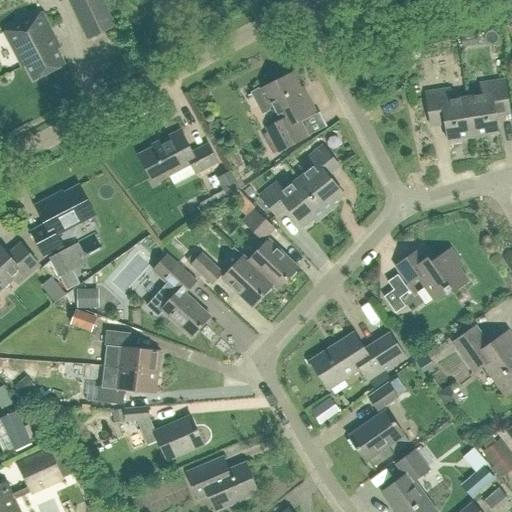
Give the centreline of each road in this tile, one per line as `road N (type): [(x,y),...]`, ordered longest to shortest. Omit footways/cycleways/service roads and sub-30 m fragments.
road 1 (residential): [(353,511),(257,359),(405,203)]
road 2 (unclassified): [(0,163),(302,5)]
road 3 (residential): [(405,203),(302,5)]
